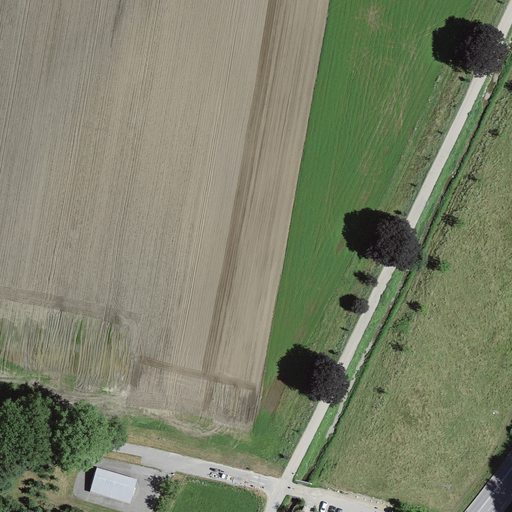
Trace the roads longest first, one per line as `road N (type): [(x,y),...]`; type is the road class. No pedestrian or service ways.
road 1 (track): [(280,488),(511,7)]
road 2 (track): [(280,488),(118,447),(0,438)]
